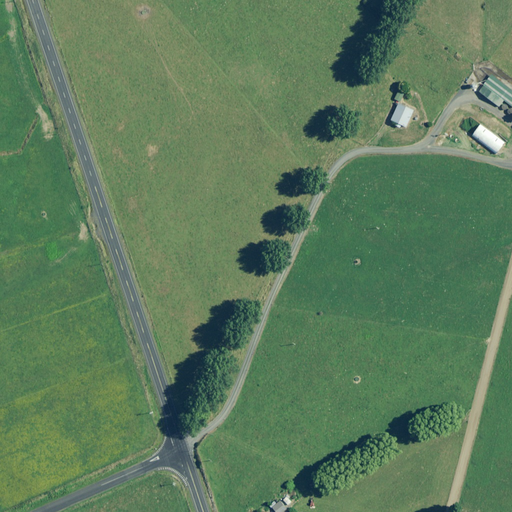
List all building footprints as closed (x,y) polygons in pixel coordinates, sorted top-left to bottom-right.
[(511,90),(492,76),(480,92),(500,107),(505,101),(511,106),(511,90)] [(407,90),(401,88),(395,100),(401,102),(407,90)] [(415,111),(399,104),(392,121),(395,123),(394,125),(400,128),(402,125),(407,128),(415,111)] [(508,114),(509,114),(510,115),(511,115),(511,114),(511,107),(511,108),(510,108),(509,108),(509,109),(508,109),(509,108),(509,107),(508,106),(508,105),(507,105),(507,104),(506,104),(505,104),(504,104),(503,104),(503,105),(502,105),(502,106),(502,107),(502,108),(502,109),(502,110),(503,110),(503,111),(504,111),(505,111),(506,111),(507,111),(507,110),(508,110),(508,111),(507,111),(507,112),(508,113),(508,114)] [(505,143),(481,126),(473,136),(498,153),(505,143)] [(285,511),(288,510),(281,501),(273,507),(276,511),(285,511)]
